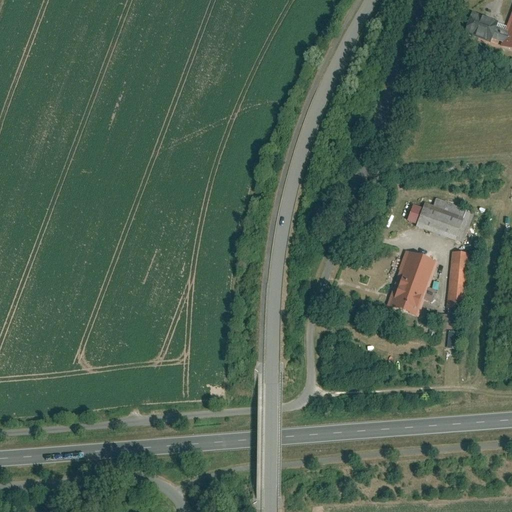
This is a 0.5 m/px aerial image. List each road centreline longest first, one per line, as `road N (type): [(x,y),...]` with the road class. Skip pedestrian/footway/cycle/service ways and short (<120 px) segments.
road 1 (unclassified): [(0,429),(301,404),(311,384),(313,311),(429,0)]
road 2 (tertiary): [(373,0),(303,142),(282,224),(271,327),(271,511)]
road 3 (primary): [(511,421),(0,459)]
road 4 (track): [(308,394),(469,387),(511,201)]
road 5 (unclassified): [(186,511),(156,483),(0,488)]
